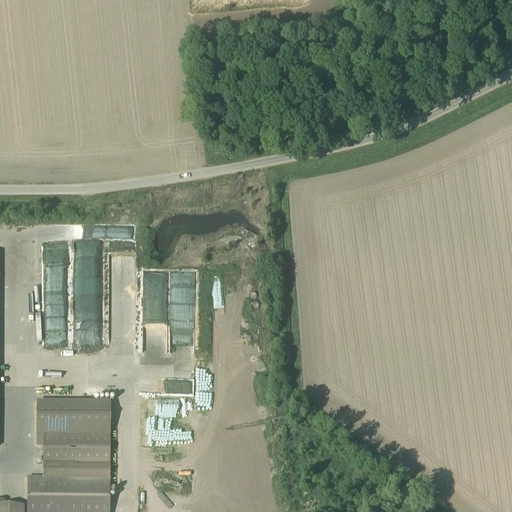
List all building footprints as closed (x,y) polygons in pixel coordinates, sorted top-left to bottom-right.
[(58,268),(69,268),(68,242),(57,243),(58,268)] [(79,249),(80,256),(88,255),(89,263),(100,261),(101,268),(103,268),(101,254),(102,254),(101,246),(79,249)] [(132,332),(141,332),(142,285),(133,285),(132,332)] [(104,338),(104,315),(94,315),(94,323),(87,323),(87,328),(81,328),(81,338),(104,338)] [(170,351),(170,330),(148,330),(148,351),(170,351)] [(42,479),(28,478),(27,511),(107,511),(109,403),(37,401),(36,445),(42,445),(42,479)]
